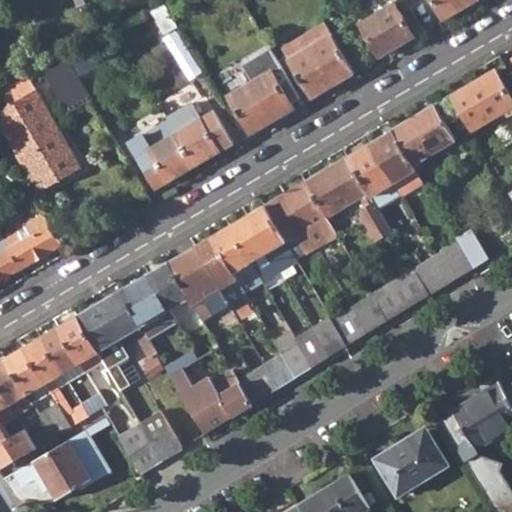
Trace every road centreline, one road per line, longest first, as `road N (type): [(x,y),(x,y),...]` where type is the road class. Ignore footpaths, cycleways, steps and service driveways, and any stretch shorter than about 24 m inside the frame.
road 1 (residential): [(511,19),(0,320)]
road 2 (residential): [(160,511),(511,299)]
